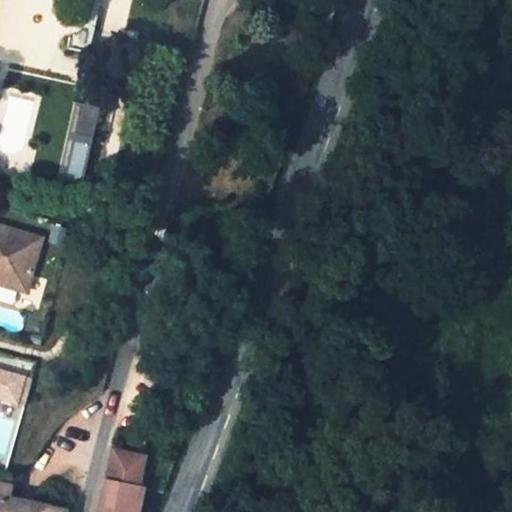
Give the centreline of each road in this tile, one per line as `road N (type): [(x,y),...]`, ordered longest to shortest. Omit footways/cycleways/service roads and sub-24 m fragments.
road 1 (tertiary): [(172,511),(264,297),(372,0)]
road 2 (residential): [(235,0),(88,511)]
